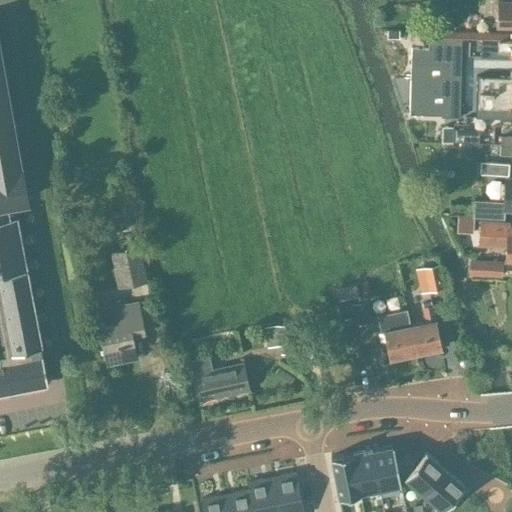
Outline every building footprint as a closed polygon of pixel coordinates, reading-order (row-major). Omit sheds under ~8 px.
[(496,27),(511,27),(511,1),(496,2),(496,27)] [(430,22),(430,30),(441,30),(442,22),(430,22)] [(399,40),(399,31),(388,31),(387,39),(399,40)] [(413,49),(411,112),(458,115),(461,33),(430,32),(429,50),(413,49)] [(511,33),(484,33),(483,62),(511,63),(511,33)] [(0,391),(47,382),(42,354),(41,354),(40,347),(41,347),(15,215),(8,216),(6,202),(26,198),(26,196),(18,198),(16,187),(24,185),(21,167),(13,168),(11,157),(17,156),(13,137),(7,138),(5,127),(11,126),(8,108),(2,109),(0,98),(0,97),(6,97),(2,74),(1,69),(0,63),(0,391)] [(511,116),(511,115),(511,110),(511,74),(482,73),(480,115),(511,116)] [(511,110),(511,115),(511,116),(480,115),(472,115),(472,116),(472,144),(500,145),(511,145),(511,110)] [(452,142),(453,130),(453,128),(442,127),(442,142),(452,142)] [(463,143),(463,130),(453,130),(452,142),(463,143)] [(499,154),(511,155),(511,145),(500,145),(499,154)] [(480,174),(508,176),(509,164),(481,162),(480,174)] [(472,199),(471,217),(503,219),(504,208),(511,208),(511,178),(505,178),(503,201),(472,199)] [(504,260),(508,260),(510,263),(511,262),(511,227),(508,227),(508,223),(480,221),(478,245),(505,247),(504,260)] [(140,246),(116,251),(123,286),(147,281),(140,246)] [(500,262),(470,260),(469,274),(499,276),(500,262)] [(424,267),(429,290),(443,287),(438,264),(424,267)] [(359,284),(336,288),(338,300),(362,296),(359,284)] [(136,358),(131,334),(144,331),(138,301),(114,306),(117,323),(99,326),(107,365),(136,358)] [(369,301),(352,305),(356,326),(373,323),(369,301)] [(425,321),(410,324),(416,354),(441,348),(432,304),(421,306),(425,321)] [(416,354),(410,324),(407,310),(377,316),(380,333),(383,332),(388,359),(416,354)] [(275,325),(281,352),(297,349),(292,321),(275,325)] [(212,369),(209,355),(190,359),(198,398),(248,388),(243,363),(212,369)] [(393,445),(372,449),(379,488),(400,484),(399,477),(394,449),(393,445)] [(410,446),(394,449),(399,477),(403,476),(423,493),(445,468),(425,451),(421,456),(410,446)] [(353,453),(352,453),(359,492),(360,492),(379,488),(372,449),(353,453)] [(353,452),(331,456),(331,457),(338,497),(339,497),(360,493),(360,492),(359,492),(352,453),(353,453),(353,452)] [(445,468),(423,493),(444,511),(447,511),(466,492),(461,488),(464,485),(445,468)] [(303,511),(296,472),(271,477),(277,511),(303,511)] [(255,480),(247,481),(248,489),(249,489),(253,511),(277,511),(271,477),(255,480)] [(248,489),(225,493),(228,511),(253,511),(249,489),(248,489)] [(228,511),(225,493),(201,498),(203,511),(228,511)]
